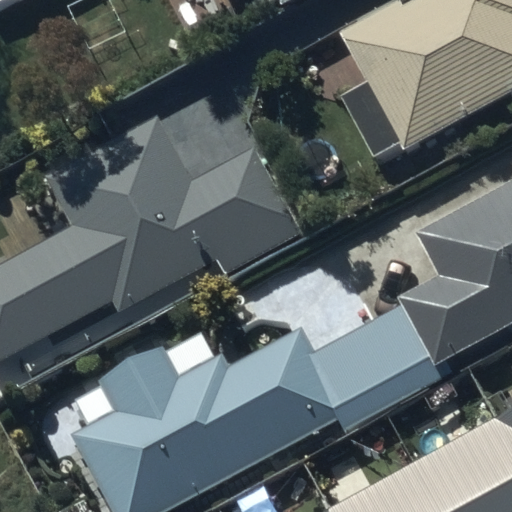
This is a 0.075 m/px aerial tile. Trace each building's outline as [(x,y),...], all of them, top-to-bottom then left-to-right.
[(58,0),(17,0),(28,18),(58,0)] [(282,0),(291,16),(322,0),(282,0)] [(381,178),(408,163),(413,172),(511,115),(511,0),(462,0),(413,28),(408,19),(346,54),(375,106),(349,120),(381,178)] [(80,238),(0,281),(0,381),(119,317),(125,329),(224,275),(232,290),(310,248),(262,159),(198,194),(163,129),(53,189),(80,238)] [(455,305),(410,329),(442,387),(511,349),(511,219),(432,262),(455,305)] [(214,511),(352,441),(309,359),(237,396),(229,382),(187,404),(174,379),(117,408),(132,437),(87,460),(114,511),(214,511)] [(511,511),(511,431),(507,434),(426,479),(366,511),(511,511)]
